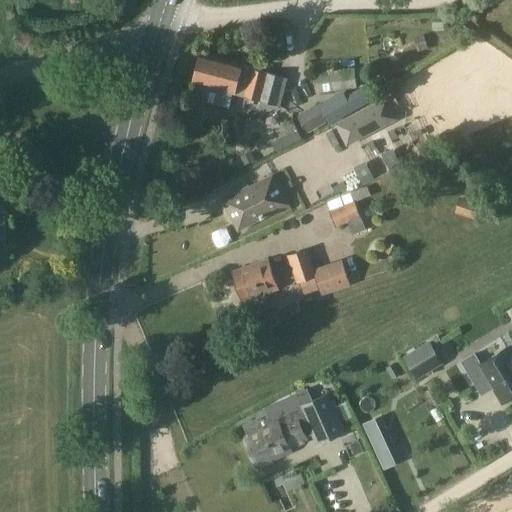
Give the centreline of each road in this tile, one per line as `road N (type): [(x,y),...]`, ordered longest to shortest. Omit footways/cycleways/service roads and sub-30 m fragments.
road 1 (primary): [(98,511),(98,289),(157,44)]
road 2 (track): [(188,23),(400,0)]
road 3 (unclassified): [(0,74),(110,41),(157,44)]
